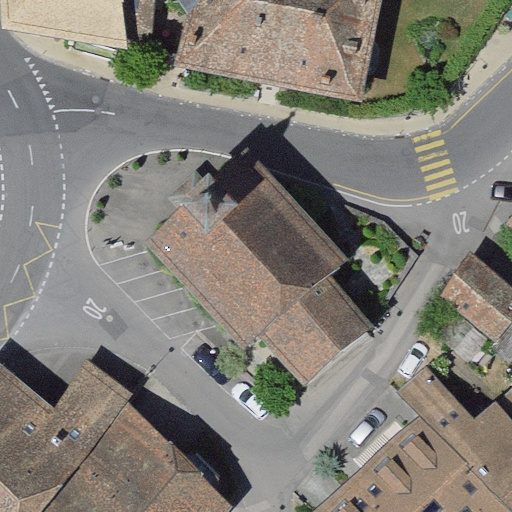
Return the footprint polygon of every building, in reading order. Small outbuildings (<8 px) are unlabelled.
[(0,0),(2,29),(361,103),(383,0),(0,0)] [(338,262),(238,151),(131,247),(226,352),(244,336),(295,393),(368,327),(322,276),(338,262)] [(501,348),(511,333),(511,289),(470,260),(439,303),(501,348)] [(511,511),(511,378),(479,406),(426,354),(394,387),(415,422),(315,511),(511,511)] [(130,403),(82,365),(50,417),(0,374),(0,511),(224,511),(228,509),(130,403)]
